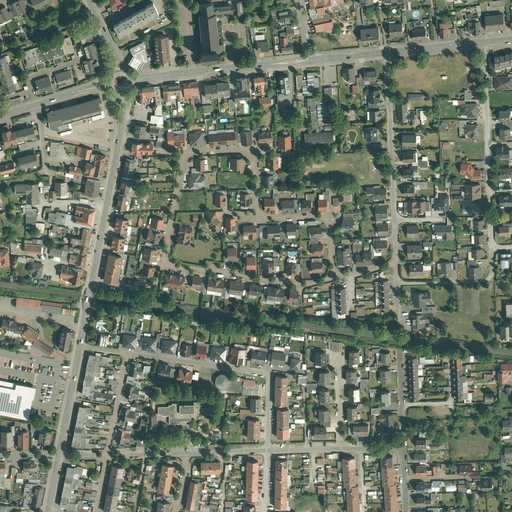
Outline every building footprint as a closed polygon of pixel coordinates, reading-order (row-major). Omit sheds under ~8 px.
[(24,1),(23,0),(17,0),(16,1),(22,12),(28,9),(24,1)] [(212,3),(201,4),(202,15),(199,15),(203,50),(201,50),(201,58),(217,56),(217,51),(224,50),(224,43),(219,43),(216,13),(233,12),(233,14),(243,13),(242,0),(232,1),(232,3),(213,5),(212,3)] [(309,0),(311,3),(310,3),(311,9),(313,8),(317,7),(318,14),(324,13),(326,13),(324,6),(332,5),(331,0),(309,0)] [(22,12),(16,1),(11,3),(13,9),(16,15),(22,12)] [(133,14),(119,21),(119,22),(114,25),(119,36),(133,29),(132,28),(146,21),(155,16),(154,15),(159,13),(153,2),(145,6),(146,7),(132,14),(133,14)] [(8,12),(5,6),(0,8),(0,10),(5,21),(11,18),(10,17),(11,17),(8,12)] [(317,7),(313,8),(315,15),(312,16),(313,24),(315,23),(316,32),(335,29),(333,20),(330,20),(329,17),(325,18),(324,13),(318,14),(317,7)] [(291,10),(279,12),(281,21),(285,20),(286,22),(290,22),(290,18),(293,18),(291,10)] [(503,14),(485,16),(487,30),(505,28),(503,14)] [(447,22),(439,23),(441,37),(449,36),(447,22)] [(477,22),(472,22),(473,24),(472,24),(472,26),(470,27),(470,32),(473,32),(473,34),(478,33),(478,34),(479,34),(480,34),(480,33),(481,33),(480,23),(477,24),(477,22)] [(403,23),(390,24),(391,35),(404,34),(403,23)] [(292,25),(284,25),(285,36),(293,36),(292,25)] [(86,26),(76,29),(78,34),(79,33),(80,38),(84,37),(84,39),(92,36),(89,27),(87,27),(86,26)] [(379,28),(370,29),(371,40),(374,40),(374,41),(374,39),(380,38),(380,40),(379,28)] [(370,29),(361,30),(363,42),(368,41),(368,42),(369,41),(371,40),(370,29)] [(426,29),(413,30),(414,39),(427,38),(426,29)] [(167,36),(155,37),(157,61),(169,60),(167,36)] [(69,37),(65,38),(65,40),(61,42),(65,54),(70,52),(69,50),(73,49),(72,45),(69,37)] [(61,42),(57,43),(57,41),(52,43),(56,55),(60,53),(61,55),(65,54),(61,42)] [(143,41),(130,48),(133,55),(143,61),(145,62),(148,61),(143,41)] [(268,41),(257,42),(258,51),(269,50),(268,41)] [(52,43),(48,44),(48,46),(44,47),(48,59),(53,58),(52,56),(56,55),(52,43)] [(94,43),(84,46),(85,47),(83,47),(87,60),(84,61),(86,69),(84,69),(86,74),(95,71),(93,65),(97,64),(97,62),(98,62),(96,54),(98,54),(94,43)] [(287,44),(281,45),(282,53),(292,52),(291,44),(287,44)] [(44,47),(40,48),(39,47),(35,48),(39,60),(43,59),(43,61),(48,59),(44,47)] [(31,51),(24,54),(28,66),(35,63),(35,61),(39,60),(35,48),(30,49),(31,51)] [(143,61),(133,55),(128,64),(138,70),(143,61)] [(8,63),(0,65),(0,72),(10,69),(8,63)] [(354,67),(345,68),(345,72),(344,72),(345,79),(349,78),(355,77),(354,67)] [(10,69),(0,72),(0,75),(1,80),(11,76),(12,76),(10,69)] [(70,70),(56,75),(56,76),(58,84),(65,82),(66,85),(74,82),(70,70)] [(377,70),(365,71),(365,76),(365,79),(369,79),(370,80),(373,80),(373,79),(377,78),(377,70)] [(313,72),(307,73),(308,79),(308,85),(314,85),(314,90),(320,89),(319,77),(314,78),(313,72)] [(478,82),(479,73),(470,72),(469,81),(478,82)] [(289,74),(281,75),(282,83),(290,83),(289,74)] [(264,75),(254,76),(255,85),(258,85),(259,93),(265,93),(264,84),(265,84),(264,75)] [(303,80),(302,75),(296,75),(297,88),(303,87),(303,93),(309,92),(308,85),(308,79),(303,80)] [(11,76),(1,80),(3,86),(13,83),(11,76)] [(511,76),(495,77),(496,88),(510,88),(510,82),(511,81),(511,76)] [(49,77),(43,79),(43,78),(40,79),(40,80),(35,81),(38,90),(38,91),(39,91),(39,93),(45,91),(46,93),(54,91),(53,89),(52,83),(49,77)] [(246,77),(236,78),(237,87),(243,87),(243,91),(234,92),(234,99),(235,102),(239,101),(240,100),(240,104),(244,103),(244,104),(247,104),(247,109),(239,109),(240,113),(252,112),(250,98),(249,98),(248,91),(246,77)] [(191,82),(184,83),(185,98),(193,97),(193,95),(192,93),(191,93),(191,87),(191,82)] [(198,82),(191,82),(191,87),(191,93),(192,93),(193,95),(199,94),(198,82)] [(224,82),(217,83),(217,84),(218,94),(230,93),(229,82),(224,83),(224,82)] [(13,83),(3,86),(6,93),(16,90),(14,83),(13,83)] [(175,84),(168,85),(169,89),(170,89),(170,95),(171,95),(176,94),(177,94),(175,84)] [(217,84),(204,85),(206,97),(218,96),(218,94),(217,84)] [(168,85),(163,86),(164,100),(171,100),(171,95),(170,95),(170,89),(169,89),(168,85)] [(154,86),(143,88),(140,90),(138,101),(149,103),(150,97),(149,96),(155,95),(155,93),(154,86)] [(325,96),(307,98),(308,105),(310,105),(311,119),(312,119),(312,128),(319,127),(318,119),(333,118),(333,115),(333,114),(332,95),(333,95),(333,87),(325,88),(325,96)] [(379,90),(370,90),(370,93),(369,94),(369,97),(370,98),(370,101),(377,101),(379,101),(379,97),(380,97),(380,93),(379,93),(379,90)] [(73,105),(69,106),(68,106),(64,107),(63,107),(63,108),(59,109),(58,109),(54,110),(54,111),(53,111),(51,111),(49,113),(49,114),(48,115),(49,129),(59,131),(70,128),(68,123),(72,122),(73,122),(77,120),(78,120),(82,119),(83,119),(87,118),(88,118),(88,117),(92,116),(97,115),(98,114),(99,116),(102,115),(101,114),(102,113),(100,106),(100,105),(99,102),(101,102),(100,97),(98,98),(97,98),(93,99),(92,99),(92,100),(88,101),(87,101),(83,102),(79,103),(78,103),(78,104),(74,105),(73,105)] [(271,97),(259,98),(260,106),(272,105),(271,97)] [(407,103),(398,103),(399,111),(408,111),(407,103)] [(465,103),(461,103),(461,104),(461,112),(469,112),(469,116),(477,116),(477,104),(465,103)] [(371,111),(371,115),(372,117),(373,120),(381,119),(381,116),(382,116),(381,112),(381,110),(374,110),(371,111)] [(408,111),(399,111),(399,119),(408,119),(408,113),(408,111)] [(510,111),(499,111),(500,121),(505,120),(510,120),(510,111)] [(163,116),(151,115),(151,122),(157,123),(157,126),(164,127),(164,123),(163,120),(163,116)] [(443,129),(447,125),(442,120),(438,125),(443,129)] [(145,126),(137,124),(134,136),(143,137),(145,126)] [(467,125),(465,125),(465,134),(471,134),(471,138),(478,138),(478,125),(467,125)] [(33,126),(15,131),(18,140),(36,136),(33,126)] [(377,127),(367,127),(367,131),(366,132),(366,134),(367,135),(368,140),(377,139),(377,127)] [(510,128),(500,128),(501,138),(510,138),(510,128)] [(4,134),(3,134),(4,138),(5,138),(6,144),(6,145),(7,145),(12,143),(12,142),(18,140),(15,131),(11,132),(4,134)] [(250,131),(241,132),(241,133),(242,142),(242,144),(251,143),(251,135),(250,131)] [(266,131),(262,131),(263,132),(259,132),(259,141),(271,141),(270,132),(270,131),(266,132),(266,131)] [(334,132),(310,133),(310,131),(300,131),(301,136),(305,136),(306,143),(334,141),(334,132)] [(202,132),(190,134),(191,145),(203,144),(203,136),(202,135),(202,132)] [(234,132),(226,133),(227,143),(235,143),(235,140),(234,132)] [(226,133),(217,134),(217,144),(220,144),(222,143),(227,142),(227,143),(226,133)] [(173,134),(173,135),(174,144),(174,146),(185,145),(184,137),(184,134),(183,134),(173,134)] [(209,134),(210,142),(210,145),(217,144),(217,134),(209,134)] [(416,135),(403,135),(403,145),(417,145),(417,135),(416,135)] [(279,136),(279,148),(281,147),(290,147),(290,136),(279,136)] [(141,143),(133,143),(133,147),(132,147),(132,152),(132,153),(133,153),(135,153),(135,157),(142,157),(142,153),(141,153),(141,143)] [(152,144),(141,143),(141,153),(142,153),(152,153),(152,144)] [(508,164),(511,163),(511,149),(508,150),(508,145),(493,146),(493,164),(503,164),(503,160),(508,160),(508,164)] [(92,149),(82,147),(80,157),(86,158),(86,162),(90,162),(90,158),(95,159),(96,159),(97,154),(92,153),(92,149)] [(417,151),(407,151),(407,152),(403,152),(403,161),(409,161),(409,160),(413,160),(413,161),(417,161),(416,153),(417,153),(417,151)] [(36,153),(18,158),(21,168),(38,163),(36,153)] [(105,156),(97,154),(95,165),(103,166),(105,155),(105,156)] [(278,156),(269,156),(269,168),(278,168),(278,156)] [(242,158),(236,158),(235,158),(232,158),(231,158),(231,162),(233,163),(233,168),(236,168),(243,168),(243,167),(243,166),(243,161),(242,161),(242,158)] [(134,160),(126,159),(125,166),(133,167),(134,160)] [(14,162),(0,165),(0,169),(1,174),(16,170),(14,162)] [(95,165),(87,163),(86,165),(85,165),(84,171),(85,171),(84,174),(93,176),(95,165)] [(480,170),(475,170),(469,164),(462,164),(462,172),(466,172),(472,178),(480,178),(480,170)] [(103,166),(95,165),(93,176),(101,177),(103,166)] [(81,168),(70,166),(69,173),(74,174),(79,175),(81,168)] [(133,167),(125,166),(124,173),(131,174),(133,167)] [(410,168),(404,169),(404,177),(414,177),(414,171),(418,171),(418,166),(410,166),(410,168)] [(511,168),(501,169),(501,177),(511,177),(511,171),(511,168)] [(273,175),(267,175),(264,175),(265,186),(266,186),(267,187),(270,187),(271,186),(273,186),(273,175)] [(131,178),(123,177),(122,184),(130,185),(130,183),(133,184),(134,179),(131,178)] [(192,177),(191,177),(191,180),(190,180),(190,188),(198,188),(198,185),(205,185),(205,177),(200,177),(192,177)] [(100,181),(87,179),(86,186),(99,189),(100,181)] [(66,182),(56,182),(56,191),(56,194),(61,194),(62,194),(62,193),(66,193),(66,194),(66,182)] [(37,184),(28,184),(28,185),(15,185),(15,188),(15,190),(15,193),(15,191),(28,191),(27,203),(26,203),(37,203),(38,193),(36,193),(36,189),(37,189),(37,184)] [(130,185),(122,184),(120,190),(120,191),(128,192),(130,185)] [(417,185),(407,185),(408,187),(405,187),(405,195),(415,195),(415,187),(417,186),(417,185)] [(99,189),(86,186),(85,193),(98,196),(99,189)] [(375,189),(374,189),(374,187),(367,187),(368,193),(368,192),(374,192),(374,198),(387,197),(386,188),(381,189),(375,189)] [(349,190),(340,190),(340,197),(340,200),(341,200),(349,200),(349,190)] [(247,193),(241,194),(241,205),(250,204),(249,193),(247,193)] [(119,194),(117,209),(124,210),(124,209),(127,210),(128,205),(125,205),(127,196),(119,194)] [(219,194),(216,194),(217,205),(224,205),(224,201),(225,201),(225,197),(224,197),(224,194),(219,194)] [(435,199),(435,208),(448,208),(448,195),(440,195),(440,199),(435,199)] [(511,195),(500,196),(501,205),(505,205),(505,206),(509,206),(509,205),(511,204),(511,195)] [(273,199),(268,199),(268,201),(265,201),(265,209),(268,209),(268,210),(271,209),(275,209),(274,202),(274,199),(273,199)] [(289,201),(288,200),(286,200),(285,201),(284,201),(284,206),(282,206),(283,211),(294,211),(294,208),(293,200),(289,201)] [(307,200),(302,201),(302,204),(302,206),(302,207),(303,210),(311,210),(311,202),(310,200),(307,200)] [(324,200),(319,200),(319,203),(318,204),(318,206),(319,206),(319,210),(327,209),(327,202),(327,200),(324,200)] [(417,201),(409,201),(409,202),(409,211),(417,211),(417,201)] [(426,201),(417,201),(417,211),(426,211),(426,210),(426,201)] [(472,204),(469,204),(469,205),(469,213),(473,213),(473,214),(478,214),(478,213),(481,213),(481,204),(472,204)] [(95,210),(77,206),(76,212),(79,213),(79,216),(75,215),(74,221),(83,222),(92,224),(95,210)] [(379,206),(377,207),(377,217),(387,217),(387,206),(385,206),(379,206)] [(32,208),(26,208),(26,226),(36,226),(36,223),(36,208),(32,208)] [(215,220),(215,211),(207,212),(208,221),(211,221),(215,220)] [(75,215),(57,212),(57,214),(50,212),(48,221),(73,225),(74,221),(75,215)] [(352,216),(344,216),(344,219),(344,223),(342,223),(343,227),(341,229),(343,232),(345,229),(349,229),(350,230),(354,230),(354,225),(353,225),(353,223),(354,223),(354,219),(352,219),(352,216)] [(124,218),(117,217),(117,219),(116,219),(115,222),(116,222),(116,223),(127,225),(127,224),(128,224),(128,220),(128,219),(124,218)] [(163,219),(153,217),(152,218),(151,224),(151,225),(159,227),(162,227),(163,219)] [(456,217),(448,217),(448,225),(451,225),(451,226),(456,226),(456,217)] [(235,218),(227,218),(227,222),(226,223),(227,227),(228,227),(228,230),(234,229),(235,229),(235,222),(235,218)] [(220,222),(218,220),(215,220),(211,221),(211,226),(212,227),(212,230),(220,230),(220,229),(221,228),(221,226),(220,225),(220,222)] [(484,229),(484,220),(479,220),(474,221),(475,228),(478,228),(478,229),(484,229)] [(127,225),(116,223),(114,229),(121,230),(126,231),(126,230),(127,226),(127,225)] [(295,224),(287,224),(287,234),(295,234),(295,229),(295,224)] [(383,224),(379,224),(379,231),(381,231),(381,234),(388,234),(388,224),(383,224)] [(443,226),(442,225),(437,226),(437,235),(438,235),(438,234),(445,234),(445,238),(451,238),(451,234),(452,234),(451,230),(451,226),(451,225),(448,225),(447,225),(447,226),(446,226),(443,226)] [(192,228),(180,226),(179,232),(178,238),(176,244),(188,246),(189,240),(190,234),(192,228)] [(255,226),(244,226),(244,235),(251,234),(251,237),(256,237),(255,228),(255,226)] [(268,226),(267,226),(268,230),(264,230),(264,232),(264,236),(268,235),(268,237),(272,237),(272,236),(280,236),(280,232),(280,226),(268,226)] [(419,226),(408,226),(408,236),(413,236),(419,236),(419,231),(419,226)] [(503,226),(500,227),(500,231),(500,235),(510,234),(509,226),(503,226)] [(320,227),(317,227),(317,228),(313,228),(313,236),(319,236),(322,236),(322,227),(320,228),(320,227)] [(91,229),(84,228),(82,234),(82,235),(90,237),(91,229)] [(53,229),(49,229),(49,237),(52,238),(53,232),(58,233),(58,230),(53,229)] [(157,232),(149,231),(148,235),(147,236),(150,237),(150,241),(159,243),(161,233),(157,232)] [(90,237),(82,235),(82,238),(81,243),(88,245),(90,237)] [(120,236),(113,235),(113,238),(112,238),(112,240),(112,241),(123,243),(123,242),(124,242),(125,238),(124,238),(124,237),(120,236)] [(480,235),(475,235),(475,236),(476,243),(485,243),(485,241),(485,235),(480,235)] [(123,243),(112,241),(111,247),(118,249),(122,250),(122,249),(122,248),(123,248),(123,245),(123,243)] [(381,241),(377,241),(377,242),(377,250),(381,250),(381,251),(387,251),(387,241),(381,241)] [(76,242),(71,242),(70,246),(69,249),(78,251),(79,248),(74,247),(75,244),(76,243),(76,242)] [(32,244),(25,243),(24,251),(41,252),(42,244),(32,244)] [(88,245),(81,243),(80,243),(80,245),(79,248),(78,251),(87,253),(88,245)] [(47,245),(42,244),(41,252),(49,254),(51,246),(49,245),(47,245)] [(319,244),(312,245),(312,254),(314,254),(314,255),(317,255),(318,254),(323,253),(323,244),(319,244)] [(422,245),(416,245),(416,246),(414,246),(414,245),(408,246),(409,254),(417,254),(418,255),(423,255),(422,245)] [(63,248),(51,246),(49,254),(61,256),(61,255),(63,248)] [(152,249),(145,247),(145,248),(144,252),(151,253),(150,255),(156,256),(157,250),(152,249)] [(228,248),(228,256),(228,259),(236,259),(236,248),(228,248)] [(345,248),(342,248),(342,250),(339,250),(339,256),(340,256),(350,256),(350,248),(345,248)] [(3,249),(2,251),(0,250),(0,258),(2,259),(2,264),(9,264),(8,249),(3,249)] [(476,249),(473,249),(473,252),(473,253),(474,253),(474,257),(477,257),(479,257),(480,257),(483,256),(484,255),(483,253),(482,252),(482,249),(476,249)] [(87,253),(78,251),(78,256),(77,258),(86,260),(87,253)] [(151,253),(144,252),(143,258),(149,259),(155,261),(156,256),(150,255),(151,253)] [(511,253),(501,253),(501,261),(511,260),(511,253)] [(116,255),(110,254),(109,259),(107,260),(108,261),(105,273),(104,273),(106,276),(105,280),(111,282),(114,282),(114,281),(118,282),(119,277),(118,276),(121,263),(120,262),(121,257),(116,256),(116,255)] [(365,254),(357,255),(357,262),(357,265),(365,265),(365,264),(365,254)] [(136,256),(130,255),(126,276),(132,277),(136,256)] [(247,257),(247,261),(247,268),(255,268),(255,257),(247,257)] [(86,260),(77,258),(77,262),(76,264),(84,266),(86,260)] [(272,261),(264,261),(264,270),(273,270),(273,268),(272,267),(272,266),(272,261)] [(34,262),(30,262),(28,270),(34,271),(33,276),(40,278),(43,264),(38,263),(34,262)] [(312,263),(312,269),(314,269),(314,271),(315,272),(318,272),(319,271),(322,271),(322,262),(321,262),(312,263)] [(451,262),(442,262),(442,270),(439,270),(439,275),(452,275),(451,262)] [(287,264),(287,265),(287,266),(287,268),(287,269),(288,274),(296,273),(296,272),(296,264),(296,263),(292,263),(287,264)] [(423,273),(423,264),(410,264),(411,272),(415,272),(415,273),(423,273)] [(149,266),(144,266),(144,268),(144,270),(145,270),(144,273),(153,275),(154,270),(153,270),(154,267),(149,266)] [(477,267),(470,267),(470,277),(469,277),(468,277),(481,276),(481,273),(480,272),(480,267),(477,267)] [(84,270),(72,268),(71,273),(71,274),(82,277),(83,274),(84,270)] [(82,277),(71,274),(70,278),(70,281),(81,283),(82,279),(82,277)] [(178,276),(172,275),(172,274),(169,274),(168,275),(165,274),(164,281),(164,286),(173,287),(173,291),(173,287),(183,289),(184,284),(185,277),(182,276),(178,275),(178,276)] [(198,277),(194,276),(193,276),(193,281),(192,281),(192,283),(192,284),(192,285),(196,286),(196,287),(198,287),(197,290),(200,290),(201,283),(201,278),(198,277)] [(214,279),(209,278),(208,285),(207,289),(208,289),(215,290),(216,279),(214,279)] [(224,281),(218,280),(218,279),(216,279),(215,290),(219,291),(220,290),(222,291),(223,287),(224,281)] [(237,282),(231,281),(230,288),(229,292),(235,293),(237,282)] [(244,283),(237,282),(235,293),(242,294),(244,283)] [(255,284),(254,284),(253,284),(250,284),(250,286),(249,293),(256,294),(260,295),(260,294),(261,294),(261,292),(260,291),(261,286),(256,285),(255,284)] [(274,288),(269,287),(268,293),(267,298),(274,299),(276,288),(274,287),(274,288)] [(278,288),(276,288),(274,299),(282,300),(283,295),(284,289),(278,288)] [(295,290),(291,290),(291,291),(289,299),(293,300),(293,301),(294,301),(297,301),(298,296),(298,292),(295,291),(295,290)] [(425,293),(414,293),(414,294),(415,294),(415,298),(415,306),(422,305),(425,305),(424,305),(424,300),(430,299),(430,301),(431,301),(431,293),(425,293)] [(302,296),(298,296),(297,301),(294,301),(294,304),(302,306),(302,296)] [(62,304),(42,301),(41,311),(61,313),(62,304)] [(423,314),(413,314),(413,327),(422,327),(422,321),(428,320),(428,322),(429,322),(429,316),(428,314),(423,314)] [(13,320),(7,319),(7,320),(3,319),(2,328),(15,331),(16,325),(17,321),(13,321),(13,320)] [(26,326),(16,325),(15,331),(14,332),(22,333),(26,326)] [(39,333),(27,326),(26,326),(22,333),(21,334),(30,340),(33,342),(36,339),(36,338),(39,333)] [(71,330),(63,329),(62,334),(60,334),(59,342),(60,342),(59,347),(68,349),(71,330)] [(108,335),(97,333),(96,339),(99,340),(98,343),(98,344),(106,345),(108,335)] [(142,347),(149,348),(150,337),(144,336),(142,347)] [(157,338),(150,337),(149,348),(155,349),(157,338)] [(53,350),(36,339),(33,342),(32,343),(37,346),(39,348),(50,354),(53,350)] [(176,341),(169,340),(168,352),(174,353),(176,341)] [(28,346),(14,343),(13,349),(27,352),(28,346)] [(186,343),(185,344),(183,344),(182,344),(181,350),(181,354),(190,355),(191,345),(189,345),(188,344),(186,343)] [(204,346),(197,345),(196,356),(199,356),(199,357),(201,357),(202,356),(205,357),(205,352),(206,347),(204,346)] [(212,346),(211,352),(210,357),(214,358),(214,359),(216,359),(216,358),(217,358),(219,347),(212,346)] [(226,348),(219,347),(217,358),(218,359),(218,360),(221,360),(221,359),(224,359),(225,354),(226,348)] [(245,349),(232,347),(231,353),(232,353),(232,356),(231,356),(230,361),(243,363),(244,354),(245,349)] [(259,350),(253,349),(252,353),(251,361),(257,362),(259,350)] [(265,351),(259,350),(257,362),(264,363),(265,355),(265,351)] [(359,350),(350,351),(350,358),(350,362),(360,362),(359,350)] [(274,351),(273,351),(272,353),(271,362),(274,363),(274,362),(277,363),(279,352),(274,351)] [(284,353),(279,352),(277,363),(281,363),(281,364),(284,364),(285,355),(285,353),(284,353)] [(325,363),(325,352),(315,352),(316,363),(325,363)] [(382,356),(377,356),(377,363),(382,363),(382,361),(390,361),(391,361),(391,356),(390,356),(390,352),(381,352),(382,356)] [(292,358),(292,357),(291,363),(290,367),(299,368),(301,359),(292,358)] [(163,365),(159,364),(158,373),(169,375),(170,368),(170,366),(168,366),(168,365),(163,364),(163,365)] [(511,364),(504,365),(504,369),(502,369),(502,372),(499,372),(499,381),(506,381),(506,378),(508,378),(508,373),(511,372),(511,364)] [(104,377),(111,379),(113,371),(106,369),(104,377)] [(189,372),(184,370),(183,371),(180,369),(178,375),(181,377),(180,382),(185,383),(186,382),(189,383),(189,382),(191,382),(191,379),(192,374),(189,372)] [(390,369),(381,369),(381,377),(382,377),(382,381),(382,382),(386,382),(386,381),(391,381),(390,369)] [(357,370),(347,370),(348,381),(357,381),(357,376),(357,375),(357,370)] [(329,371),(320,372),(321,379),(319,379),(319,384),(329,383),(329,371)] [(244,379),(228,376),(227,374),(221,374),(216,377),(215,383),(219,388),(225,389),(226,389),(242,391),(244,379)] [(297,384),(305,384),(305,375),(297,375),(297,384)] [(287,376),(276,376),(276,386),(286,386),(287,376)] [(0,413),(29,419),(36,386),(0,379),(0,413)] [(255,380),(244,379),(242,391),(242,393),(251,393),(251,389),(257,389),(258,389),(258,383),(255,383),(255,380)] [(135,386),(127,384),(126,390),(139,393),(139,389),(136,388),(134,388),(135,386)] [(286,386),(276,386),(275,395),(286,395),(286,386)] [(94,391),(83,388),(82,394),(88,395),(88,397),(92,398),(92,400),(94,394),(94,391),(94,392),(94,391)] [(359,388),(350,388),(350,399),(360,399),(359,394),(359,388)] [(139,393),(126,390),(125,396),(132,398),(135,399),(136,396),(140,397),(139,398),(145,399),(146,394),(145,394),(140,393),(139,393)] [(329,390),(320,390),(320,401),(325,401),(326,401),(329,400),(329,390)] [(390,392),(381,392),(381,403),(390,403),(390,392)] [(286,395),(275,395),(275,404),(286,404),(286,395)] [(257,397),(251,397),(251,409),(251,410),(255,410),(260,410),(261,397),(257,397)] [(205,401),(194,401),(194,403),(194,412),(191,412),(191,416),(194,416),(194,417),(195,417),(194,416),(197,416),(197,415),(198,414),(198,413),(199,412),(205,412),(205,415),(211,415),(210,401),(205,401)] [(172,403),(172,404),(169,404),(169,406),(162,406),(162,413),(169,413),(169,423),(180,423),(180,420),(191,420),(191,416),(191,412),(194,412),(194,403),(180,404),(180,403),(172,403)] [(130,408),(123,406),(122,412),(134,415),(135,411),(130,410),(130,408)] [(357,407),(348,407),(349,419),(354,419),(356,418),(356,414),(358,414),(357,407)] [(288,409),(278,409),(277,418),(288,418),(288,409)] [(323,409),(322,409),(319,409),(319,420),(320,420),(328,419),(328,413),(328,409),(323,409)] [(162,413),(152,413),(152,426),(157,426),(157,413),(162,413)] [(393,414),(380,415),(380,420),(384,419),(385,423),(382,424),(382,430),(394,430),(393,414)] [(288,418),(277,418),(277,428),(288,428),(288,418)] [(259,419),(249,419),(248,419),(249,419),(248,428),(259,429),(259,428),(259,419)] [(511,419),(503,420),(503,429),(511,429),(511,428),(511,419)] [(355,425),(354,426),(354,430),(354,434),(360,434),(365,434),(369,434),(369,425),(355,425)] [(321,427),(314,427),(315,436),(322,436),(326,436),(326,427),(326,426),(321,427)] [(52,430),(41,428),(38,440),(50,442),(52,430)] [(259,429),(248,428),(248,437),(248,438),(259,438),(259,429)] [(288,428),(277,428),(277,437),(279,437),(286,437),(288,437),(288,428)] [(426,431),(424,429),(423,429),(422,431),(422,432),(421,432),(421,434),(420,434),(420,437),(421,437),(421,438),(427,437),(427,436),(428,436),(428,433),(427,433),(427,432),(426,432),(426,431)] [(7,431),(6,430),(4,430),(3,431),(2,431),(2,439),(2,444),(3,444),(6,444),(8,444),(9,444),(12,444),(12,434),(12,431),(7,431)] [(28,431),(18,431),(18,447),(28,447),(28,431)] [(421,438),(417,438),(417,439),(416,440),(416,442),(417,442),(417,447),(421,446),(421,447),(423,447),(423,448),(431,448),(431,442),(432,442),(431,439),(427,439),(427,437),(421,438)] [(426,453),(411,454),(411,462),(426,461),(426,453)] [(392,456),(382,456),(383,466),(393,465),(392,456)] [(354,457),(344,457),(345,467),(355,467),(354,457)] [(287,460),(276,459),(276,469),(287,469),(287,460)] [(220,461),(211,462),(210,462),(211,472),(220,472),(220,461)] [(258,461),(247,461),(247,470),(258,470),(258,461)] [(25,470),(25,472),(18,472),(18,478),(29,478),(29,462),(23,462),(23,470),(25,470)] [(34,462),(29,462),(29,478),(29,479),(37,479),(37,474),(34,474),(34,462)] [(210,462),(201,462),(201,473),(202,473),(201,473),(211,472),(210,462)] [(173,465),(163,464),(161,473),(172,475),(173,466),(174,466),(173,465)] [(123,467),(113,465),(111,474),(121,476),(123,467)] [(393,465),(383,466),(383,475),(394,475),(393,465)] [(472,465),(460,465),(459,466),(459,469),(461,470),(461,474),(470,473),(473,473),(473,472),(472,465)] [(77,468),(68,466),(67,471),(75,473),(77,473),(79,474),(82,474),(83,468),(77,467),(77,468)] [(427,466),(416,466),(417,474),(427,474),(432,474),(432,469),(427,469),(427,466)] [(355,467),(345,467),(345,476),(355,476),(355,467)] [(287,469),(276,469),(276,478),(287,479),(287,469)] [(258,470),(247,470),(247,480),(257,480),(258,470)] [(172,475),(161,473),(160,481),(170,483),(172,475)] [(121,476),(111,474),(109,483),(120,485),(121,476)] [(394,475),(383,475),(384,485),(385,484),(394,484),(394,475)] [(355,476),(345,476),(345,486),(347,485),(356,485),(355,476)] [(287,479),(276,478),(276,488),(286,488),(287,479)] [(257,480),(247,480),(247,489),(257,489),(257,480)] [(488,480),(482,480),(482,489),(493,488),(492,480),(488,480)] [(170,483),(160,481),(158,490),(158,491),(168,493),(168,492),(169,492),(168,492),(170,483)] [(425,482),(417,483),(417,487),(416,488),(416,490),(417,491),(426,491),(426,489),(429,489),(432,489),(432,487),(432,483),(425,484),(425,482)] [(120,485),(109,483),(107,493),(118,495),(120,485)] [(394,484),(385,484),(386,494),(396,493),(396,484),(394,484)] [(37,487),(30,485),(29,492),(28,492),(29,493),(28,495),(41,497),(42,492),(42,488),(43,488),(37,487)] [(356,485),(347,485),(348,495),(359,494),(358,485),(356,485)] [(286,488),(276,488),(275,497),(286,497),(286,488)] [(257,489),(247,489),(246,498),(246,499),(257,499),(257,489)] [(118,495),(107,493),(106,502),(116,504),(118,495)] [(396,493),(386,494),(386,503),(397,502),(396,493)] [(359,494),(348,495),(348,504),(359,504),(359,494)] [(28,495),(27,495),(26,498),(28,498),(27,504),(40,506),(41,497),(28,495)] [(425,496),(418,496),(418,504),(421,504),(421,505),(425,505),(425,504),(431,504),(431,500),(431,499),(425,499),(425,496)] [(286,497),(275,497),(275,507),(286,507),(286,497)] [(163,501),(159,500),(159,501),(158,500),(158,501),(159,501),(157,510),(168,511),(169,503),(169,502),(163,501)] [(69,502),(61,501),(60,506),(66,507),(66,509),(74,510),(74,506),(76,507),(77,504),(69,502)] [(114,511),(116,504),(106,502),(104,511),(109,511),(114,511)] [(397,502),(386,503),(386,511),(393,511),(397,511),(397,502)]
